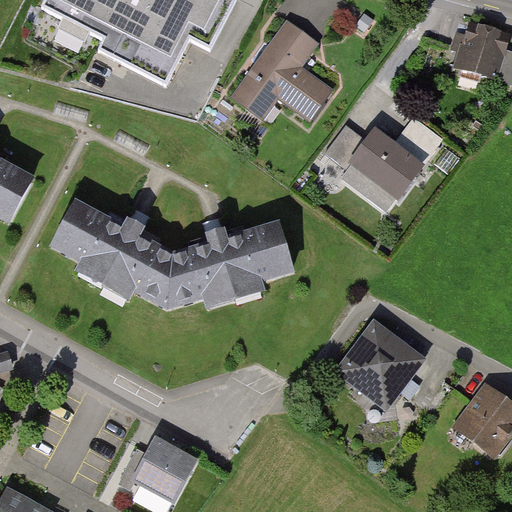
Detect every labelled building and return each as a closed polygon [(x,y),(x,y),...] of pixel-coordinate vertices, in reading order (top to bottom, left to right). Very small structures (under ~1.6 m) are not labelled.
[(172,80),(191,43),(211,53),(238,2),(233,0),(47,0),(44,9),(65,19),(60,28),(86,42),(90,34),(105,42),(100,55),(167,90),(172,80)] [(320,49),(287,25),(232,103),(265,126),(281,103),(312,124),(334,94),(303,72),(320,49)] [(444,76),(511,96),(511,41),(460,26),(452,49),(444,76)] [(386,213),(444,141),(415,118),(405,131),(397,142),(377,126),(366,140),(356,132),(348,126),(326,154),(348,171),(342,178),(386,213)] [(0,227),(9,233),(36,182),(0,162),(0,227)] [(130,238),(76,208),(51,251),(169,318),(174,263),(130,238)] [(202,255),(174,263),(169,318),(293,277),(280,233),(230,248),(226,237),(216,240),(199,245),(202,255)] [(429,354),(371,316),(332,377),(390,414),(429,354)] [(8,353),(0,355),(0,374),(13,370),(8,353)] [(511,400),(486,383),(455,430),(500,460),(511,441),(511,400)] [(195,465),(156,444),(149,458),(138,452),(120,486),(131,491),(136,482),(174,503),(195,465)] [(0,509),(0,511),(40,511),(8,494),(0,509)]
